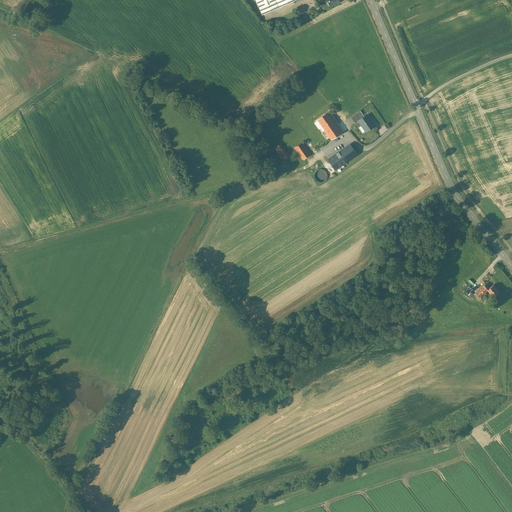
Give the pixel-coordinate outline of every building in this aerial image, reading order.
[(255,0),(262,14),(294,0),(295,0),(296,1),(299,0),(255,0)] [(342,132),(328,112),(317,119),(331,139),(342,132)] [(358,112),(351,117),(355,123),(358,121),(362,118),(358,112)] [(375,125),(367,114),(362,118),(358,121),(366,131),(375,125)] [(311,154),(302,142),(294,148),(303,160),(311,154)] [(289,156),(281,143),(278,145),(284,152),(287,157),(289,156)] [(350,144),(329,159),(335,168),(357,153),(350,144)] [(278,145),(274,148),(279,155),(284,152),(278,145)] [(323,169),(321,169),(320,169),(319,169),(318,169),(317,170),(316,170),(316,171),(315,172),(314,173),(314,174),(314,175),(314,176),(314,177),(314,178),(315,178),(315,179),(316,180),(317,181),(318,181),(320,182),(321,182),(322,182),(323,181),(324,181),(324,180),(325,180),(326,179),(327,178),(327,177),(327,176),(327,175),(327,174),(327,173),(326,173),(326,172),(325,171),(324,170),(323,169)] [(499,291),(493,284),(489,288),(487,290),(490,293),(492,297),(493,296),(499,291)] [(483,286),(476,291),(476,292),(480,297),(487,291),(486,291),(483,286)] [(480,297),(476,292),(473,294),(472,296),(473,298),(475,296),(478,301),(481,298),(480,297)]
